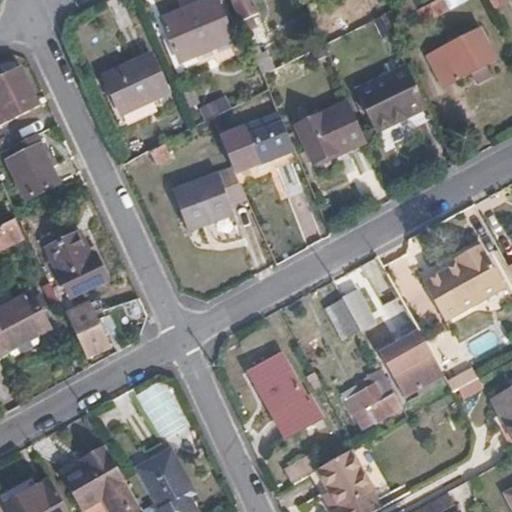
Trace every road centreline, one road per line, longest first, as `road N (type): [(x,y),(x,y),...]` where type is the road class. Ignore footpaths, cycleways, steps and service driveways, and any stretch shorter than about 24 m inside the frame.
road 1 (residential): [(511,159),(181,343)]
road 2 (residential): [(30,15),(181,343)]
road 3 (residential): [(181,343),(0,438)]
road 4 (residential): [(181,343),(257,511)]
